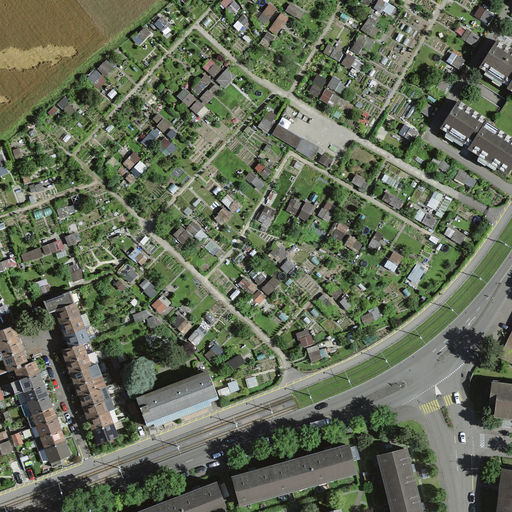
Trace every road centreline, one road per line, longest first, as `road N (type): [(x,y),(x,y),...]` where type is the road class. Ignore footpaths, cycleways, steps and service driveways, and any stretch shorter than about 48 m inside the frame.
road 1 (secondary): [(54,511),(357,405),(425,368)]
road 2 (secondary): [(425,368),(479,318),(511,268)]
